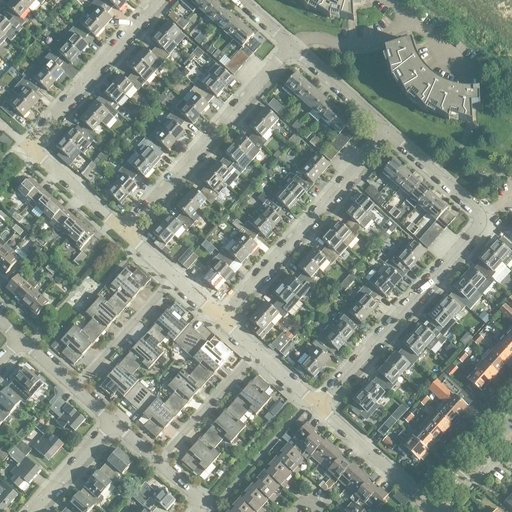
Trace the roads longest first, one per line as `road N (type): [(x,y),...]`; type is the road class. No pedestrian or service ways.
road 1 (residential): [(122,229),(24,143),(158,0)]
road 2 (residential): [(319,405),(486,219)]
road 3 (residential): [(122,229),(290,44)]
road 4 (residential): [(220,316),(388,132)]
road 5 (residential): [(433,509),(319,405)]
road 6 (residential): [(75,389),(177,277)]
road 7 (residential): [(161,462),(258,350)]
road 8 (residential): [(388,132),(290,44)]
road 9 (residential): [(486,219),(388,132)]
road 10 (residential): [(409,20),(368,44),(290,44)]
road 11 (residential): [(28,511),(111,422)]
